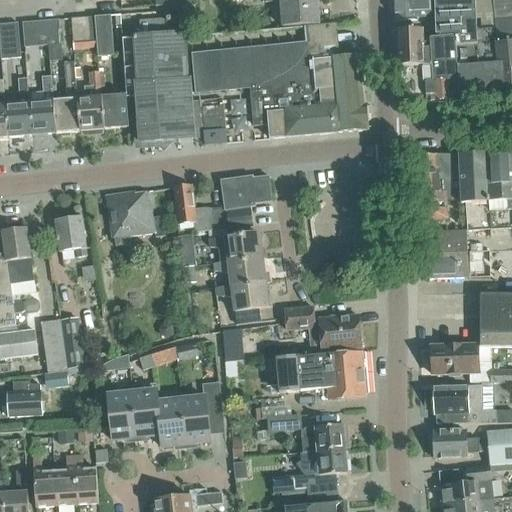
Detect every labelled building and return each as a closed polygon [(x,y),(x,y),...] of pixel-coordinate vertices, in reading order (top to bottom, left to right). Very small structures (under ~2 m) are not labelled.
[(263,0),(264,3),(280,2),(282,29),(318,26),(316,1),(325,0),(263,0)] [(434,0),(394,0),(396,25),(418,23),(418,20),(436,19),(435,6),(434,0)] [(425,69),(398,71),(400,106),(413,105),(426,105),(443,104),(460,103),(457,69),(456,49),(478,48),(477,33),(475,0),(434,0),(435,6),(436,19),(437,43),(430,43),(423,43),(425,69)] [(511,0),(491,0),(494,22),(511,20),(511,0)] [(95,19),(97,42),(98,58),(114,57),(111,17),(95,19)] [(74,44),(97,42),(95,19),(72,20),(74,44)] [(139,28),(121,29),(125,78),(126,89),(136,88),(137,99),(140,133),(139,133),(139,134),(140,134),(138,141),(140,142),(141,146),(141,147),(142,147),(142,146),(149,145),(149,146),(150,146),(150,145),(157,145),(157,146),(159,145),(159,144),(160,144),(164,148),(168,143),(176,143),(177,143),(177,142),(178,142),(194,141),(194,140),(205,139),(204,134),(204,130),(202,109),(202,102),(191,103),(191,97),(190,82),(189,82),(185,36),(188,36),(187,20),(138,24),(139,28)] [(478,48),(456,49),(457,69),(460,103),(479,101),(499,100),(511,99),(511,98),(511,20),(494,22),(495,31),(477,33),(478,48)] [(46,24),(48,46),(61,45),(59,23),(46,24)] [(25,50),(37,49),(35,24),(23,25),(25,50)] [(37,49),(48,48),(48,46),(46,24),(35,24),(37,49)] [(21,60),(18,26),(18,25),(4,26),(7,61),(21,60)] [(337,27),(190,40),(195,97),(251,92),(255,128),(270,127),(271,141),(288,139),(300,138),(351,133),(369,132),(368,119),(362,58),(340,60),(337,27)] [(423,34),(397,35),(398,71),(425,69),(423,43),(423,34)] [(61,45),(48,46),(48,48),(49,51),(50,62),(62,61),(61,50),(61,45)] [(52,103),(55,137),(79,135),(76,101),(74,65),(65,66),(68,102),(53,103),(52,103)] [(76,101),(79,135),(102,133),(100,100),(102,100),(99,74),(90,75),(92,100),(76,101)] [(44,104),(29,105),(28,105),(31,139),(55,137),(52,103),(53,103),(52,78),(42,79),(44,104)] [(20,106),(5,107),(4,107),(7,140),(31,139),(28,105),(29,105),(28,80),(19,81),(20,106)] [(100,100),(102,133),(127,131),(125,98),(102,100),(100,100)] [(223,107),(202,109),(204,130),(225,128),(223,107)] [(226,145),(225,132),(204,134),(205,139),(206,147),(226,145)] [(473,155),(458,156),(460,183),(460,184),(461,200),(461,205),(465,205),(465,207),(466,232),(466,234),(511,231),(511,152),(493,154),(473,155)] [(424,157),(411,158),(416,223),(425,223),(448,221),(447,201),(446,185),(460,184),(460,183),(458,156),(446,157),(435,157),(424,157)] [(225,210),(213,211),(216,232),(228,231),(226,212),(251,209),(256,208),(256,205),(271,203),(269,179),(254,181),(253,178),(221,183),(225,210)] [(216,232),(213,211),(212,211),(211,205),(207,206),(207,208),(195,210),(192,189),(172,192),(177,227),(193,225),(194,235),(216,232)] [(112,241),(116,240),(116,247),(131,245),(130,238),(153,235),(154,239),(166,238),(162,218),(151,220),(148,194),(135,196),(135,194),(106,198),(112,241)] [(226,212),(228,231),(254,228),(251,209),(226,212)] [(56,222),(58,244),(60,255),(86,251),(82,218),(56,222)] [(5,256),(0,256),(0,335),(17,334),(14,315),(22,314),(25,311),(28,314),(37,313),(40,310),(39,303),(34,299),(26,300),(24,304),(20,303),(12,304),(12,297),(35,294),(34,281),(27,230),(15,231),(2,233),(5,256)] [(466,234),(466,232),(426,234),(426,239),(427,261),(428,280),(470,278),(467,256),(466,234)] [(227,251),(229,264),(266,259),(266,256),(261,256),(258,235),(207,242),(208,249),(227,251)] [(192,237),(179,239),(183,269),(192,268),(196,267),(192,237)] [(482,245),(470,246),(470,254),(482,253),(482,245)] [(470,254),(470,280),(494,279),(493,253),(482,253),(470,254)] [(230,275),(232,289),(270,284),(269,281),(264,282),(262,261),(266,260),(266,259),(229,264),(214,265),(215,273),(230,275)] [(82,269),(84,283),(95,281),(93,267),(82,269)] [(183,269),(186,286),(195,284),(192,268),(183,269)] [(270,284),(232,289),(214,291),(215,298),(234,301),(236,314),(237,313),(239,327),(261,324),(259,311),(273,309),(272,305),(268,305),(265,286),(270,286),(270,284)] [(511,349),(511,296),(481,296),(480,347),(480,348),(490,349),(511,349)] [(290,312),(285,312),(287,333),(308,331),(321,330),(323,354),(361,350),(359,319),(358,317),(314,322),(313,309),(290,312)] [(62,322),(68,370),(69,376),(84,372),(84,368),(85,368),(79,319),(61,321),(62,322)] [(48,372),(68,370),(62,322),(42,324),(48,372)] [(162,331),(159,334),(160,339),(164,341),(168,340),(171,336),(170,332),(166,330),(162,331)] [(0,361),(38,357),(35,331),(17,334),(0,335),(0,361)] [(196,344),(176,349),(179,362),(199,357),(196,344)] [(432,363),(430,365),(430,372),(433,374),(433,377),(444,376),(469,376),(470,376),(470,385),(492,385),(492,379),(492,372),(491,372),(490,349),(480,348),(480,347),(478,347),(457,348),(443,349),(432,349),(432,363)] [(361,353),(297,360),(276,360),(265,361),(266,373),(265,374),(266,388),(279,387),(279,395),(300,394),(328,391),(329,402),(337,401),(337,406),(347,405),(346,400),(365,398),(361,353)] [(163,354),(151,358),(152,369),(167,364),(163,354)] [(236,354),(226,355),(226,363),(236,362),(236,354)] [(152,369),(151,358),(140,361),(143,372),(152,369)] [(104,365),(108,378),(120,375),(117,362),(104,365)] [(492,385),(492,386),(494,386),(511,386),(511,372),(492,372),(492,379),(492,385)] [(46,376),(47,389),(69,386),(68,373),(46,376)] [(41,388),(30,388),(30,383),(14,384),(14,396),(8,396),(8,418),(42,418),(42,415),(45,413),(44,406),(41,404),(41,388)] [(205,399),(183,402),(182,402),(187,449),(196,448),(196,446),(211,444),(209,432),(223,431),(219,386),(203,387),(205,399)] [(470,388),(432,389),(433,417),(436,417),(436,426),(496,426),(511,425),(511,412),(496,413),(494,413),(494,386),(492,386),(481,386),(481,388),(470,388)] [(161,449),(162,449),(161,437),(158,405),(159,404),(158,404),(157,392),(141,394),(140,387),(131,388),(137,442),(147,441),(147,439),(160,437),(161,449)] [(127,443),(137,442),(131,388),(123,389),(123,396),(107,397),(112,442),(127,441),(127,443)] [(161,437),(162,449),(176,448),(176,450),(187,449),(182,402),(183,402),(182,402),(181,395),(171,396),(172,403),(159,404),(158,405),(161,437)] [(255,410),(256,419),(290,416),(290,407),(255,410)] [(268,421),(269,435),(301,432),(300,418),(268,421)] [(305,431),(301,434),(303,455),(317,453),(317,455),(332,453),(346,452),(349,452),(348,441),(345,441),(344,430),(344,428),(330,429),(329,429),(315,430),(305,431)] [(501,466),(511,464),(511,432),(487,434),(488,442),(489,454),(490,466),(491,466),(501,466)] [(71,433),(57,433),(57,445),(72,445),(71,433)] [(91,433),(77,433),(77,445),(92,445),(91,433)] [(434,435),(429,438),(429,446),(434,449),(435,460),(471,459),(471,455),(479,454),(489,454),(488,442),(479,442),(479,440),(466,441),(466,433),(434,433),(434,435)] [(232,437),(234,459),(244,458),(242,436),(232,437)] [(41,454),(40,440),(32,440),(33,454),(41,454)] [(107,452),(96,453),(97,465),(108,465),(107,453),(107,452)] [(306,478),(274,480),(275,496),(307,493),(308,506),(339,504),(337,486),(336,486),(335,478),(348,476),(346,452),(332,453),(317,455),(317,453),(303,455),(301,455),(301,462),(297,466),(306,478)] [(67,471),(55,472),(57,508),(78,507),(75,457),(67,458),(67,471)] [(83,457),(75,457),(78,507),(99,505),(97,470),(84,471),(83,457)] [(57,508),(55,472),(43,473),(42,459),(33,460),(36,509),(57,508)] [(463,486),(441,488),(443,508),(479,504),(479,501),(494,499),(492,479),(491,473),(491,472),(491,469),(490,469),(489,467),(466,469),(467,485),(465,486),(463,486)] [(3,495),(4,511),(29,511),(28,493),(26,472),(16,473),(16,481),(3,481),(4,495),(3,495)] [(192,511),(192,509),(223,505),(222,494),(155,502),(155,511),(192,511)] [(479,504),(443,508),(443,511),(495,511),(494,504),(494,499),(479,501),(479,504)] [(344,511),(344,505),(348,505),(348,503),(339,504),(308,506),(286,508),(286,511),(344,511)]
